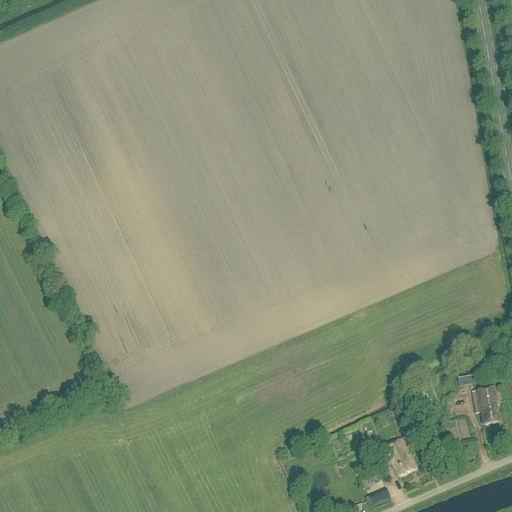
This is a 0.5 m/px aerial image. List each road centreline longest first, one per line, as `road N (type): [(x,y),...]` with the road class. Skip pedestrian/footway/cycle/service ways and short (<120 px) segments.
road 1 (secondary): [(511,187),(477,0)]
road 2 (unclassified): [(392,511),(511,459)]
